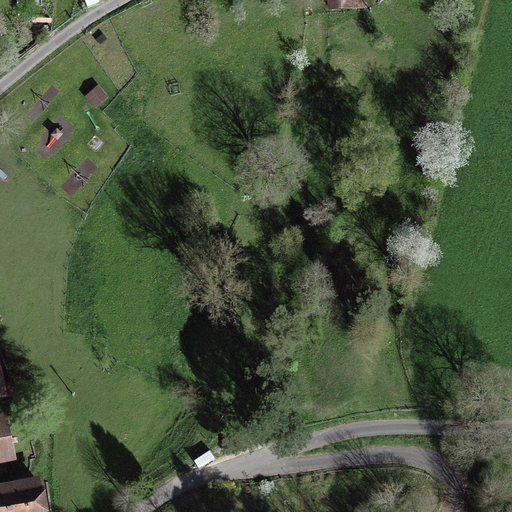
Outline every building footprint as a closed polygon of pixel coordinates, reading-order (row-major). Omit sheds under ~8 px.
[(329,0),(330,10),(365,8),(363,0),(329,0)] [(337,57),(329,124),(367,129),(373,62),(337,57)] [(99,88),(87,98),(95,107),(106,97),(99,88)] [(4,417),(0,417),(0,461),(13,459),(4,417)] [(0,511),(43,511),(39,483),(0,490),(0,511)]
